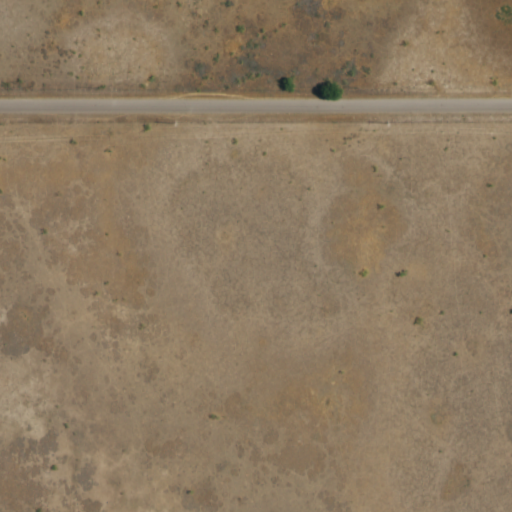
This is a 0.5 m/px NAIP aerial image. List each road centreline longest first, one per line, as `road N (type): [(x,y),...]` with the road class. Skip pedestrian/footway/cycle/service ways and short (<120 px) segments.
road 1 (residential): [(172,109),(511,108)]
road 2 (residential): [(0,108),(172,109)]
